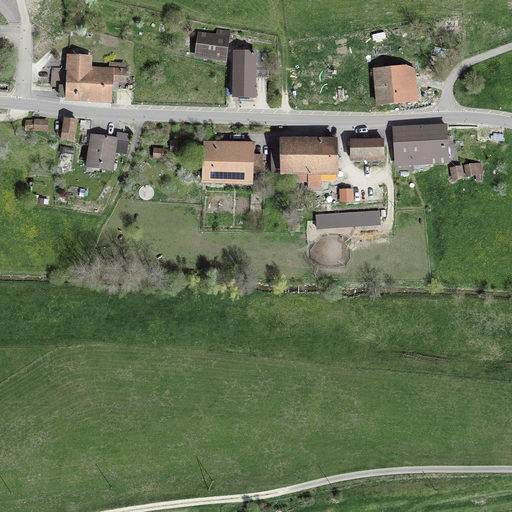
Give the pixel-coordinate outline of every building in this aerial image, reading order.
[(195,34),(191,60),(222,66),(227,39),(195,34)] [(255,54),(235,53),(234,97),(254,97),(255,54)] [(62,56),(60,100),(106,102),(107,85),(120,86),(121,72),(122,65),(106,64),(106,72),(86,71),(87,58),(62,56)] [(372,69),(375,106),(417,103),(415,66),(372,69)] [(60,140),(74,142),(78,120),(64,118),(60,140)] [(25,130),(46,132),(47,120),(26,119),(25,130)] [(392,128),(393,165),(447,163),(446,126),(392,128)] [(79,171),(107,175),(113,140),(85,135),(79,171)] [(350,140),(350,160),(383,161),(383,141),(350,140)] [(204,142),(202,183),(253,185),(255,144),(204,142)] [(274,142),(274,179),(305,179),(320,179),(331,179),(331,142),(274,142)] [(166,150),(151,150),(151,160),(166,160),(166,150)] [(465,170),(467,180),(480,178),(478,167),(465,170)] [(448,172),(450,184),(461,182),(459,170),(448,172)] [(305,179),(305,193),(320,193),(320,179),(305,179)] [(320,193),(305,193),(305,210),(320,210),(320,193)] [(380,211),(315,212),(316,228),(380,226),(380,211)]
